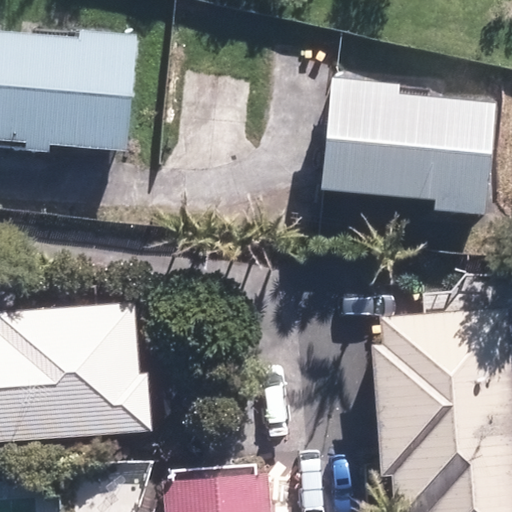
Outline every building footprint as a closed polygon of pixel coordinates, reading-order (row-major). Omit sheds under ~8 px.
[(0,33),(0,147),(43,150),(113,154),(119,40),(0,33)] [(483,224),(483,208),(488,103),(304,95),(300,200),(413,205),(412,222),(483,224)] [(0,441),(136,440),(136,309),(0,311),(0,441)] [(509,511),(506,315),(355,317),(358,482),(375,484),(375,511),(509,511)] [(255,511),(253,468),(146,473),(149,511),(255,511)]
